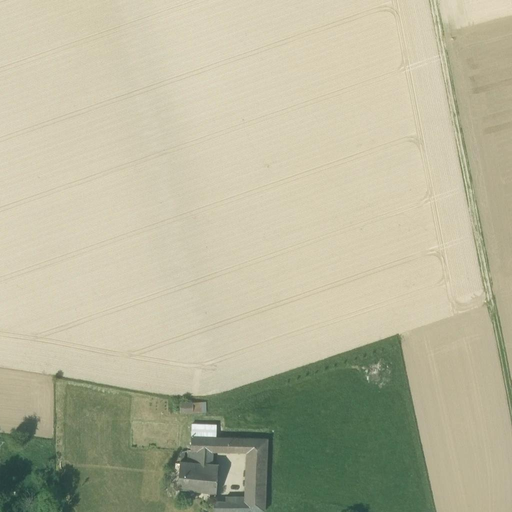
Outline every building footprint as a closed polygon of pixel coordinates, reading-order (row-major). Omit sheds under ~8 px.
[(180,403),(180,413),(182,412),(193,412),(193,403),(180,403)] [(204,451),(206,451),(206,438),(216,438),(216,437),(217,425),(192,425),(191,451),(204,451)] [(213,452),(229,452),(229,438),(221,437),(216,437),(216,438),(206,438),(206,451),(213,452)] [(268,439),(229,438),(229,452),(247,453),(245,502),(244,511),(265,511),(268,439)] [(203,463),(204,451),(191,451),(189,455),(188,459),(190,462),(203,463)] [(203,463),(213,464),(213,452),(206,451),(204,451),(203,463)] [(178,488),(217,493),(219,464),(213,464),(203,463),(190,462),(180,461),(178,488)] [(214,511),(225,511),(244,511),(245,502),(214,502),(214,511)]
